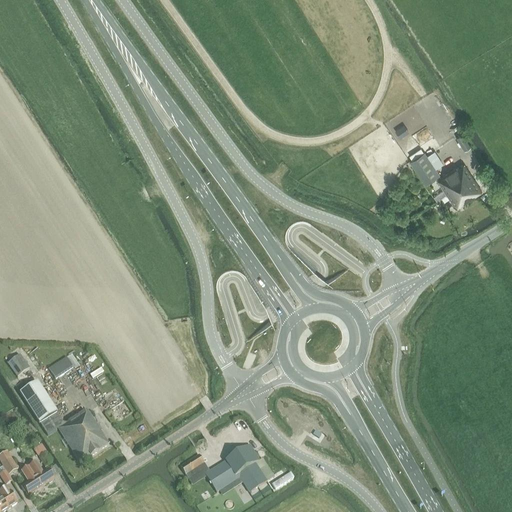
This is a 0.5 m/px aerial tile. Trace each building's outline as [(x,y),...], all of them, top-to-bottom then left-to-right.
[(424,125),(411,135),(419,145),(432,136),(424,125)] [(404,126),(396,131),(400,137),(408,131),(404,126)] [(462,134),(456,138),(465,151),(470,147),(462,134)] [(421,148),(409,156),(412,160),(424,153),(422,149),(421,148)] [(434,151),(426,156),(435,169),(443,164),(434,151)] [(425,185),(439,176),(435,169),(426,156),(424,153),(412,160),(410,162),(425,185)] [(482,192),(464,165),(457,169),(457,168),(438,180),(456,209),(482,192)] [(441,198),(447,194),(444,190),(433,197),(436,201),(441,198)] [(30,371),(20,357),(8,366),(18,379),(30,371)] [(74,369),(67,359),(49,371),(55,381),(74,369)] [(88,374),(91,379),(103,373),(101,368),(88,374)] [(20,395),(48,437),(58,430),(80,464),(109,446),(87,412),(65,426),(37,384),(20,395)] [(298,395),(299,390),(286,386),(284,392),(298,395)] [(206,476),(214,491),(217,495),(241,480),(250,495),(267,484),(255,465),(260,462),(251,447),(226,463),(206,476)] [(7,452),(0,457),(0,462),(9,476),(18,470),(7,452)] [(52,463),(47,454),(39,459),(45,468),(52,463)] [(206,468),(198,456),(180,468),(188,480),(206,468)] [(28,498),(55,481),(49,472),(43,475),(36,464),(22,474),(29,484),(22,489),(28,498)] [(12,482),(6,473),(0,477),(6,486),(12,482)] [(3,492),(0,487),(0,496),(9,510),(18,504),(11,493),(8,488),(3,492)] [(0,511),(5,511),(9,510),(0,496),(0,511)]
